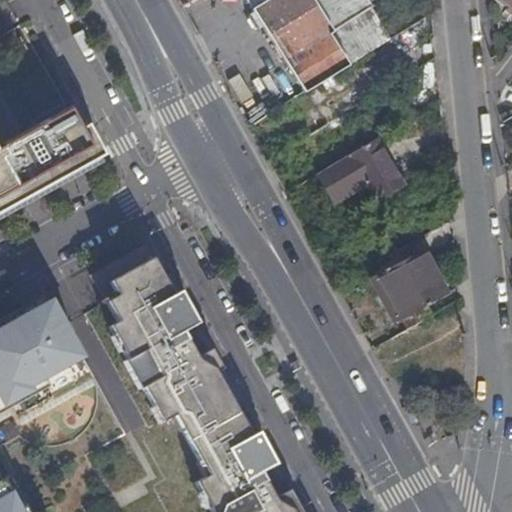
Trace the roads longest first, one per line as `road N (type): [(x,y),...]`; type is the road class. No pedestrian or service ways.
road 1 (primary): [(420,511),(135,0)]
road 2 (residential): [(319,511),(40,0)]
road 3 (residential): [(465,0),(498,393)]
